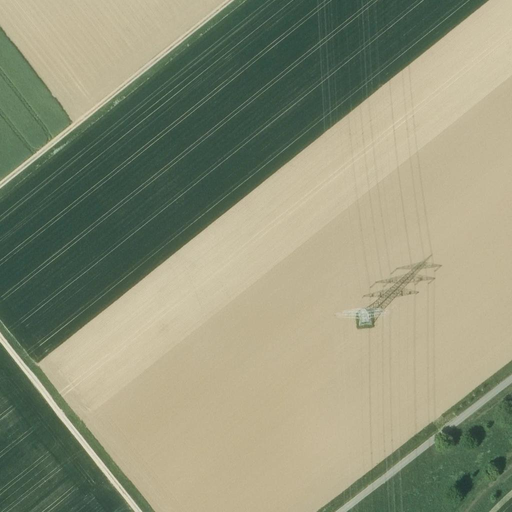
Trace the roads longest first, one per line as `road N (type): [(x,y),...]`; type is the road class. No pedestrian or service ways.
road 1 (track): [(229,0),(0,185)]
road 2 (track): [(339,511),(511,378)]
road 3 (track): [(135,511),(0,341)]
